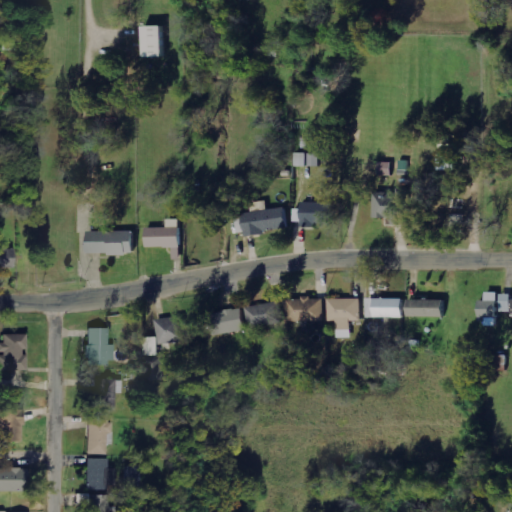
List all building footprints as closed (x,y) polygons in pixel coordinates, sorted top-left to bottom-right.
[(167,26),(148,27),(149,58),(168,57),(167,26)] [(298,166),(308,166),(307,153),(298,154),(298,166)] [(443,170),(461,170),(461,155),(443,155),(443,170)] [(393,163),(381,162),(380,176),(393,176),(393,163)] [(376,219),(394,219),(394,225),(410,225),(410,189),(399,188),(399,193),(377,193),(376,219)] [(296,222),(304,222),(304,225),(335,226),(335,203),(304,202),(304,209),(296,209),(296,222)] [(291,231),(290,210),(238,213),(239,234),(291,231)] [(169,228),(149,228),(148,248),(183,248),(183,220),(169,220),(169,228)] [(90,254),(138,254),(137,231),(89,232),(90,254)] [(502,293),(489,293),(489,301),(484,301),(484,317),(501,318),(502,293)] [(504,312),(511,311),(511,294),(503,295),(504,312)] [(325,321),(325,298),(290,299),(290,322),(325,321)] [(406,318),(407,299),(370,298),(369,317),(406,318)] [(362,299),(330,299),(330,321),(338,321),(337,338),(352,338),(352,321),(362,321),(362,299)] [(448,301),(412,300),(411,317),(448,318),(448,301)] [(284,324),(283,303),(248,306),(250,327),(284,324)] [(215,335),(248,331),(245,309),(212,313),(215,335)] [(158,318),(159,337),(146,337),(147,353),(154,353),(153,345),(187,343),(185,317),(158,318)] [(115,345),(109,345),(110,328),(89,328),(88,364),(115,365),(115,345)] [(28,334),(5,335),(5,371),(28,370),(28,352),(28,334)] [(165,381),(166,359),(147,358),(146,380),(165,381)] [(115,379),(95,379),(96,394),(90,394),(91,411),(116,410),(115,379)] [(24,410),(0,409),(0,440),(23,441),(24,410)] [(88,454),(107,455),(107,433),(112,434),(113,421),(89,420),(88,454)] [(88,491),(111,490),(111,470),(108,470),(108,459),(87,459),(88,491)] [(89,511),(108,511),(109,496),(90,495),(89,511)]
